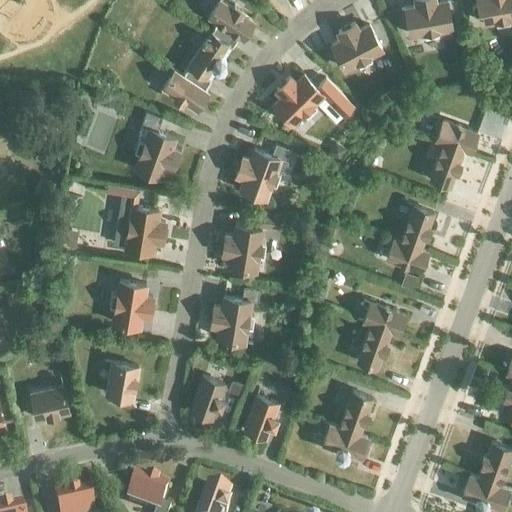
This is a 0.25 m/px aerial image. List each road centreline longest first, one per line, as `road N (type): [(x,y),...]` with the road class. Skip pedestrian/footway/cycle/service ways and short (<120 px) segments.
road 1 (unclassified): [(163,441),(210,175),(239,106),(291,35),(339,0)]
road 2 (residential): [(391,511),(511,178)]
road 3 (residential): [(163,441),(367,511)]
road 4 (residential): [(0,479),(163,441)]
